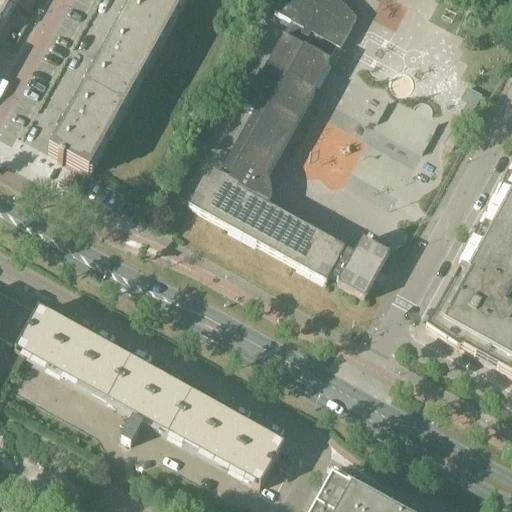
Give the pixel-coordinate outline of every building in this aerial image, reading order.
[(0,0),(0,23),(12,0),(0,0)] [(186,0),(133,0),(118,29),(158,51),(186,0)] [(363,304),(376,282),(388,259),(361,244),(353,258),(268,211),(268,209),(269,207),(269,203),(270,200),(270,196),(269,192),(268,189),(267,185),(266,183),(314,95),(312,94),(328,65),(327,65),(332,56),(336,58),(355,22),(352,18),(349,15),(345,11),(341,8),(337,4),(333,1),(330,0),(282,0),(274,17),(290,25),(261,78),(259,77),(252,88),(254,90),(243,111),(253,116),(219,179),(212,175),(206,186),(202,184),(187,211),(325,287),(330,280),(339,285),(336,289),(363,304)] [(123,115),(158,51),(118,29),(83,93),(123,115)] [(47,157),(58,163),(87,179),(123,115),(83,93),(47,157)] [(511,176),(425,334),(511,382),(511,176)] [(0,342),(16,352),(35,318),(0,298),(0,342)] [(35,318),(16,352),(13,357),(22,362),(24,357),(133,418),(119,443),(130,449),(144,424),(253,484),(250,489),(259,493),(282,451),(37,315),(35,318)] [(391,511),(387,510),(374,503),(375,503),(369,499),(368,500),(355,493),(356,492),(350,489),(349,489),(341,485),(342,484),(341,484),(339,488),(330,488),(329,487),(314,511),(391,511)]
